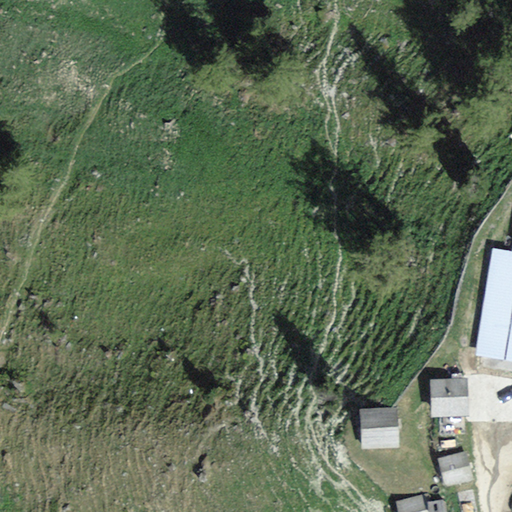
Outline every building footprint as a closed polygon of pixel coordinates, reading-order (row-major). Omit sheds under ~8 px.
[(511,254),(489,251),(470,353),(511,360),(511,254)] [(466,379),(431,380),(432,414),(467,412),(466,379)] [(397,410),(360,410),(360,445),(397,444),(397,410)] [(466,454),(438,460),(443,484),(471,478),(466,454)] [(433,511),(428,493),(395,501),(398,511),(433,511)] [(470,500),(452,501),(453,511),(469,511),(471,511),(470,500)]
